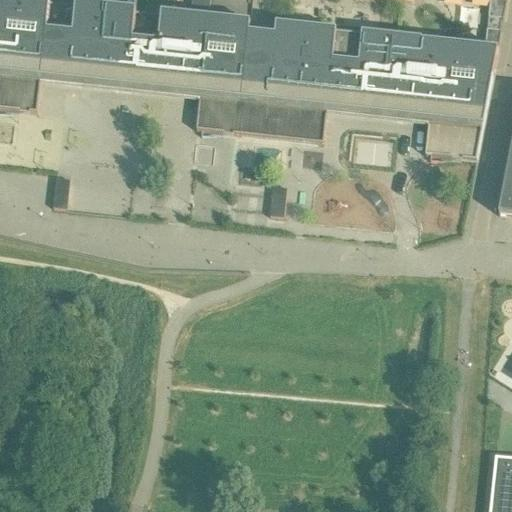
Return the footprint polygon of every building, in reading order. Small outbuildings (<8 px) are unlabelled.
[(0,112),(38,117),(43,73),(47,33),(50,4),(10,0),(0,0),(0,76),(0,77),(0,112)] [(211,2),(194,0),(192,0),(191,11),(209,13),(211,2)] [(470,0),(491,2),(489,20),(500,21),(504,22),(508,0),(470,0)] [(238,138),(250,36),(251,26),(162,16),(159,45),(133,42),(136,13),(76,7),(73,36),(47,33),(43,73),(69,76),(68,84),(200,98),(197,134),(238,138)] [(489,20),(487,32),(499,33),(500,21),(489,20)] [(324,148),(328,112),(336,35),(277,28),(275,38),(250,36),(238,138),(324,148)] [(336,35),(328,112),(429,123),(426,159),(477,164),(498,54),(499,50),(502,34),(499,33),(487,32),(485,51),(336,35)] [(511,150),(499,218),(501,218),(501,217),(511,218),(511,150)] [(53,212),(67,213),(71,184),(57,182),(53,212)] [(284,222),(285,218),(287,192),(273,191),(270,220),(284,222)] [(511,511),(511,462),(495,461),(489,511),(511,511)]
